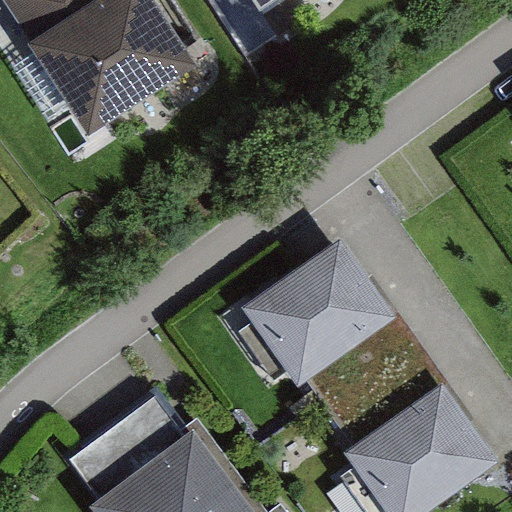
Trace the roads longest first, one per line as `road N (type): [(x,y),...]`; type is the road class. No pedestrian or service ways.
road 1 (residential): [(511,38),(71,358),(0,427)]
road 2 (unknown): [(344,160),(511,424)]
